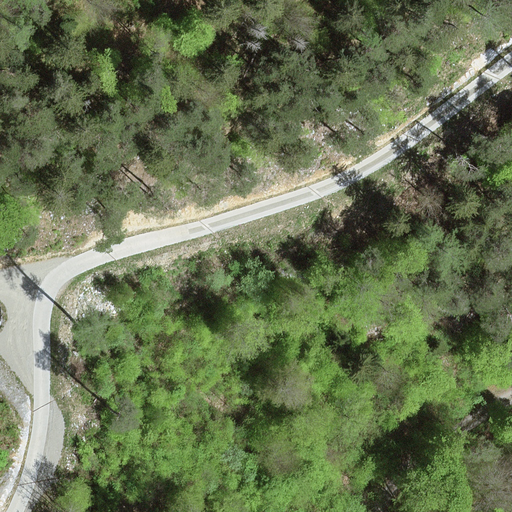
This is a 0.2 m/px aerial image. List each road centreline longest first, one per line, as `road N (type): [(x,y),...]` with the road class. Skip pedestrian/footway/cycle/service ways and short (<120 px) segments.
road 1 (track): [(511,76),(371,169),(274,213),(145,253),(0,277)]
road 2 (track): [(378,511),(399,479),(511,396)]
road 3 (track): [(0,380),(36,430),(30,468),(0,494)]
